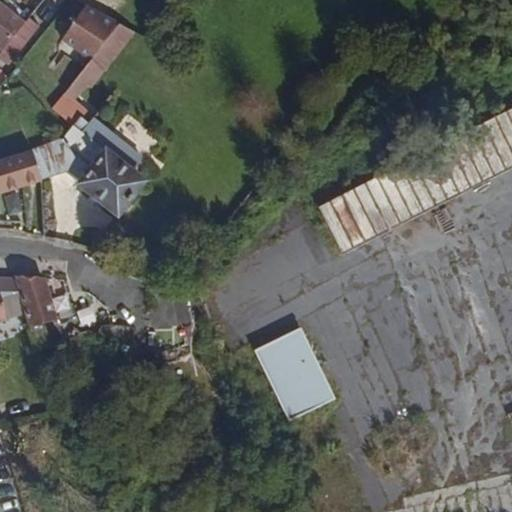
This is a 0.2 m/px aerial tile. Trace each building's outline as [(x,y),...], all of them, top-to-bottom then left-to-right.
[(0,4),(0,51),(2,53),(25,25),(0,4)] [(93,58),(121,23),(87,5),(64,37),(93,58)] [(2,53),(1,55),(11,63),(40,27),(29,19),(25,25),(2,53)] [(73,128),(83,136),(90,127),(88,126),(95,117),(76,102),(87,88),(92,87),(135,32),(121,23),(93,58),(77,79),(71,87),(59,102),(52,111),(73,128)] [(60,53),(65,46),(58,39),(52,48),(60,53)] [(77,79),(69,72),(63,81),(71,87),(77,79)] [(59,102),(71,87),(63,81),(57,90),(58,91),(53,97),(59,102)] [(340,259),(511,173),(511,116),(318,215),(340,259)] [(107,155),(83,136),(73,128),(62,143),(28,153),(38,183),(43,182),(65,175),(81,188),(107,155)] [(114,146),(107,155),(81,188),(118,217),(143,183),(130,173),(137,164),(114,146)] [(0,161),(0,194),(23,188),(38,183),(28,153),(0,161)] [(0,323),(26,317),(15,280),(0,278),(0,323)] [(56,324),(44,283),(15,280),(26,317),(31,331),(56,324)] [(62,344),(56,324),(31,331),(28,332),(34,351),(62,344)] [(335,398),(302,330),(257,352),(289,419),(335,398)]
